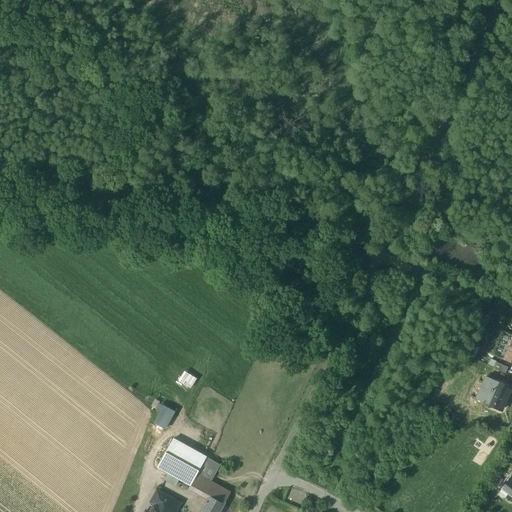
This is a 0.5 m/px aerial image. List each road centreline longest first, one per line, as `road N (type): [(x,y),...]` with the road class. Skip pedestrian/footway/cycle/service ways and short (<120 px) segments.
road 1 (track): [(272,473),(483,34)]
road 2 (track): [(191,177),(222,181),(511,317)]
road 3 (track): [(191,177),(187,162),(0,69)]
road 4 (track): [(0,167),(191,177)]
road 5 (residential): [(350,511),(272,473),(255,511)]
